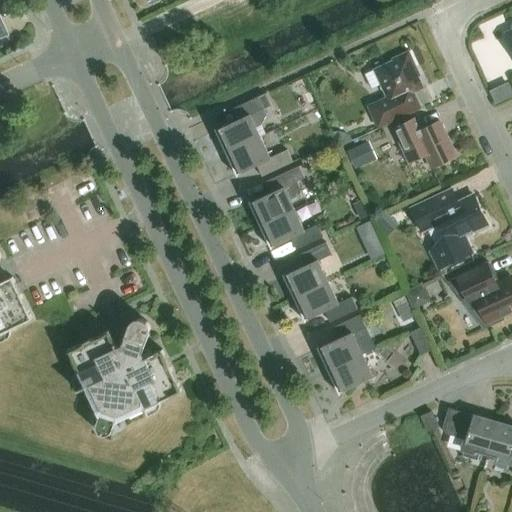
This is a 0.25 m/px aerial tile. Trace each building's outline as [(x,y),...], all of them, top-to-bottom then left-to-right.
[(421,108),(414,93),(424,88),(415,68),(417,68),(409,52),(393,60),(393,62),(375,70),(387,98),(369,107),(379,128),(421,108)] [(511,92),(508,84),(492,92),(497,104),(511,96),(511,92)] [(227,153),(262,137),(257,127),(261,125),(267,115),(264,109),(272,106),(266,94),(231,110),(236,108),(241,119),(217,130),(217,128),(215,129),(227,153)] [(307,105),(312,114),(320,110),(316,101),(307,105)] [(426,155),(432,169),(457,157),(440,122),(425,129),(420,117),(392,130),(408,164),(426,155)] [(350,136),(347,134),(344,132),(339,132),(335,132),(332,133),(338,148),(354,141),(353,139),(350,136)] [(262,137),(227,153),(238,177),(239,177),(238,175),(257,166),(263,177),(294,163),(288,150),(271,158),(262,137)] [(348,151),(356,170),(377,160),(369,141),(348,151)] [(249,201),(261,226),(295,210),(291,201),(296,198),(301,188),(298,182),(305,178),(300,167),(265,183),(270,193),(251,202),(250,201),(249,201)] [(439,224),(447,242),(429,251),(438,269),(472,253),(464,236),(475,231),(476,233),(489,227),(474,196),(460,202),(454,189),(412,209),(422,232),(439,224)] [(356,206),(362,219),(370,215),(364,202),(356,206)] [(305,231),(295,210),(261,226),(272,250),(273,249),(273,248),(291,239),(296,250),(324,237),(318,224),(305,231)] [(378,223),(389,234),(398,226),(387,214),(378,223)] [(375,231),(371,221),(357,228),(361,237),(375,231)] [(284,274),(295,298),(329,283),(319,261),(332,255),(327,243),(299,255),(304,266),(286,275),(285,273),(284,274)] [(0,329),(9,326),(11,330),(33,319),(13,277),(6,280),(1,271),(0,270),(0,260),(1,256),(0,254),(0,329)] [(490,263),(447,282),(485,330),(507,320),(505,317),(511,313),(511,277),(499,283),(490,263)] [(339,303),(329,283),(295,298),(306,322),(307,322),(306,320),(326,312),(330,322),(358,309),(352,297),(339,303)] [(410,307),(405,296),(394,302),(399,313),(410,307)] [(318,347),(329,371),(363,355),(353,334),(366,328),(361,315),(333,328),(338,339),(320,348),(319,346),(318,347)] [(123,333),(122,333),(113,338),(109,331),(68,351),(79,373),(83,371),(90,385),(78,390),(79,392),(86,389),(95,409),(100,407),(101,410),(99,417),(101,417),(101,416),(116,421),(115,422),(117,423),(119,416),(123,415),(125,419),(145,410),(148,417),(150,416),(144,404),(158,398),(160,402),(183,392),(163,350),(148,340),(150,334),(151,331),(151,328),(150,325),(146,321),(142,319),(136,319),(132,322),(129,327),(126,334),(123,333)] [(433,350),(422,327),(411,333),(421,356),(433,350)] [(374,378),(363,355),(329,371),(340,395),(342,395),(341,393),(374,378)] [(488,455),(498,421),(474,414),(474,415),(449,409),(444,428),(447,435),(467,441),(462,460),(464,454),(476,457),(478,453),(488,455)] [(440,427),(433,411),(421,416),(428,432),(440,427)] [(511,424),(498,421),(488,455),(495,458),(493,465),(508,469),(509,465),(511,465),(511,424)]
